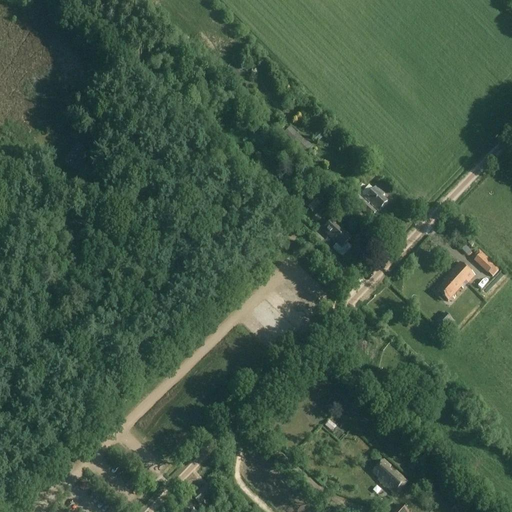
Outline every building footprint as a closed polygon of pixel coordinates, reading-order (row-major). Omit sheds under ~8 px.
[(306,140),(299,147),(306,154),(313,147),(306,140)] [(88,154),(77,145),(64,162),(75,170),(88,154)] [(380,181),(375,176),(372,179),(377,184),(380,181)] [(369,186),(362,193),(366,197),(365,199),(378,212),(387,202),(382,197),(384,195),(376,187),(373,190),(369,186)] [(303,205),(312,214),(326,199),(317,191),(303,205)] [(356,204),(371,218),(376,213),(361,198),(356,204)] [(323,231),(341,249),(351,239),(340,229),(342,227),(334,219),(323,231)] [(306,236),(326,254),(330,250),(310,232),(306,236)] [(462,290),(474,277),(460,263),(443,281),(445,283),(437,292),(448,302),(460,288),(462,290)] [(407,483),(394,471),(393,473),(389,469),(391,468),(383,461),(372,473),(379,479),(377,481),(395,497),(407,483)] [(206,486),(192,498),(199,507),(204,503),(202,500),(211,493),(206,486)] [(453,504),(457,508),(462,504),(458,499),(457,500),(453,495),(448,500),(452,505),(453,504)]
